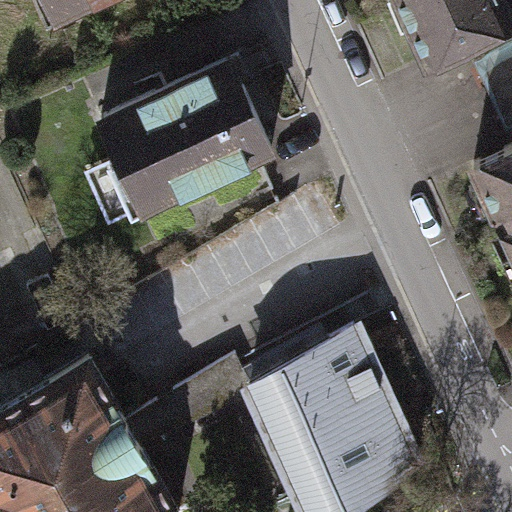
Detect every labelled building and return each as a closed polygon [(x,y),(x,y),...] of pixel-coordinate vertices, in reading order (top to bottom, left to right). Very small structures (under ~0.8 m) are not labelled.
[(112,0),(46,0),(59,25),(112,0)] [(511,18),(504,0),(407,0),(433,59),(511,25),(511,18)] [(273,147),(233,59),(102,118),(141,206),(273,147)] [(511,144),(479,160),(511,231),(511,144)] [(355,314),(249,370),(324,511),(340,511),(434,463),(355,314)] [(89,350),(0,402),(0,511),(174,511),(181,509),(139,438),(161,425),(148,403),(126,415),(89,350)]
